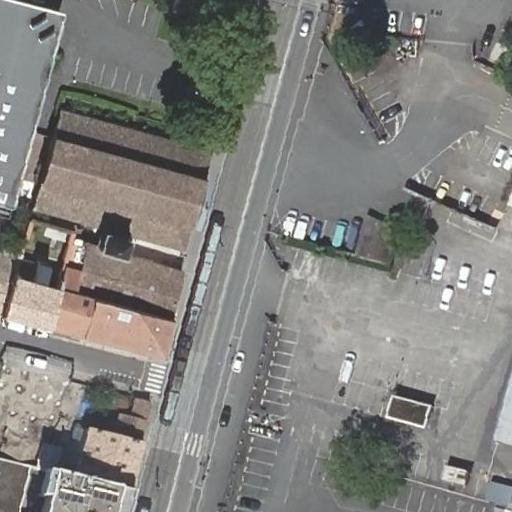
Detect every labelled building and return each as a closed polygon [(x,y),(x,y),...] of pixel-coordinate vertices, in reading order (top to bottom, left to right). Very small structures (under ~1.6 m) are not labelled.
[(13,31),(20,4),(0,0),(0,202),(12,206),(50,50),(25,43),(13,31)] [(174,0),(173,5),(249,24),(250,24),(256,0),(174,0)] [(59,14),(20,4),(13,31),(25,43),(50,50),(59,14)] [(203,177),(210,149),(136,128),(61,107),(60,107),(32,208),(102,228),(97,245),(85,241),(80,262),(78,269),(73,290),(171,318),(181,271),(181,269),(144,258),(121,252),(126,234),(148,240),(182,250),(190,222),(194,223),(206,179),(203,177)] [(398,229),(368,216),(358,254),(389,262),(398,229)] [(71,231),(30,218),(26,230),(68,243),(69,237),(71,231)] [(80,262),(85,241),(69,237),(68,243),(64,257),(80,262)] [(144,258),(181,269),(181,268),(180,267),(180,266),(180,265),(179,264),(179,263),(179,262),(179,261),(179,260),(182,250),(148,240),(144,258)] [(14,272),(20,252),(9,249),(6,258),(0,256),(0,313),(2,314),(14,272)] [(162,355),(171,318),(73,290),(78,269),(62,265),(59,276),(48,325),(162,355)] [(2,314),(48,325),(59,276),(50,274),(48,281),(40,279),(42,273),(35,271),(34,277),(14,272),(2,314)] [(511,445),(511,382),(496,441),(511,445)] [(389,417),(427,427),(432,406),(394,396),(389,417)] [(73,478),(129,492),(140,443),(150,403),(136,399),(131,418),(120,415),(114,437),(85,430),(76,466),(64,463),(64,465),(58,464),(55,474),(73,478)] [(76,466),(85,430),(72,428),(64,463),(76,466)] [(61,450),(0,433),(0,459),(33,468),(51,473),(55,474),(58,464),(61,450)] [(123,511),(129,492),(73,478),(55,474),(51,473),(45,495),(52,497),(48,511),(22,511),(33,468),(0,459),(0,511),(123,511)] [(511,508),(511,486),(490,482),(485,502),(511,508)]
